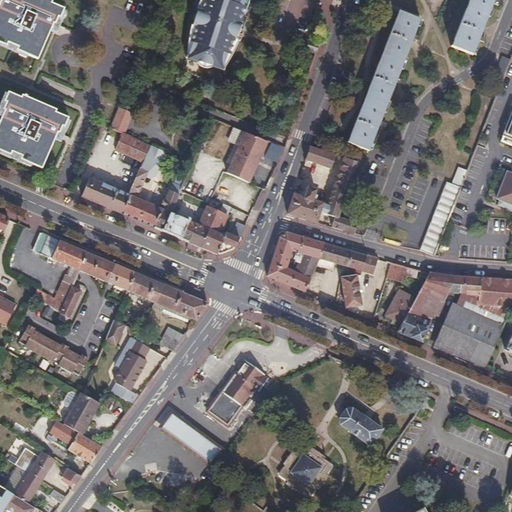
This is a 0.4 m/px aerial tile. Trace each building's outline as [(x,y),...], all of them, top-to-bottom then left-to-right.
[(60,18),(64,9),(51,3),(51,0),(0,0),(2,1),(0,4),(0,42),(8,46),(9,43),(18,47),(17,50),(39,59),(52,27),(54,27),(58,17),(60,18)] [(243,3),(244,0),(204,0),(201,9),(197,9),(197,12),(199,14),(196,21),(194,22),(193,25),(196,26),(191,41),(194,43),(188,58),(221,69),(227,53),(229,54),(235,38),(240,40),(243,13),(246,4),(243,3)] [(469,0),(451,46),(473,55),(494,0),(469,0)] [(369,151),(420,20),(398,12),(348,143),(369,151)] [(301,50),(316,55),(320,44),(305,39),(301,50)] [(56,112),(56,110),(28,98),(28,96),(26,95),(25,96),(22,95),(21,97),(10,92),(5,102),(7,103),(4,109),(5,110),(0,121),(0,150),(11,155),(12,153),(22,157),(21,160),(43,169),(57,135),(59,136),(62,128),(64,129),(69,118),(56,112)] [(469,113),(475,102),(461,95),(455,106),(469,113)] [(118,107),(109,128),(124,134),(133,114),(118,107)] [(511,145),(511,110),(501,142),(511,145)] [(249,184),(268,142),(245,133),(227,174),(236,178),(249,184)] [(150,145),(124,134),(117,152),(143,163),(150,145)] [(129,195),(122,214),(156,228),(164,210),(162,209),(138,199),(147,176),(152,178),(157,177),(167,152),(150,145),(143,163),(129,195)] [(310,147),(306,159),(307,160),(307,161),(331,169),(336,156),(310,147)] [(334,188),(347,192),(356,163),(343,158),(334,188)] [(462,186),(466,170),(457,168),(453,183),(462,186)] [(496,203),(511,208),(511,172),(507,171),(496,203)] [(227,174),(223,172),(214,192),(228,198),(236,178),(227,174)] [(175,183),(183,187),(187,177),(179,174),(175,183)] [(90,179),(82,197),(122,214),(129,195),(90,179)] [(162,209),(164,210),(171,213),(176,202),(183,187),(175,183),(174,183),(162,209)] [(420,252),(432,258),(453,206),(460,189),(447,184),(420,252)] [(334,218),(338,219),(347,192),(334,188),(328,206),(314,201),(317,190),(308,187),(306,193),(304,192),(301,198),(294,195),(288,214),(318,224),(321,213),(334,218)] [(199,225),(191,243),(219,254),(235,249),(236,247),(237,247),(246,227),(238,224),(233,236),(226,233),(225,236),(218,233),(219,230),(221,230),(228,215),(231,209),(224,205),(221,212),(208,206),(199,225)] [(231,209),(228,215),(241,221),(244,215),(231,209)] [(164,210),(156,228),(191,243),(199,225),(171,213),(164,210)] [(9,219),(0,214),(0,228),(4,230),(9,219)] [(342,231),(346,221),(338,219),(334,218),(331,228),(342,231)] [(342,231),(354,234),(357,225),(346,221),(342,231)] [(60,241),(42,233),(35,250),(52,258),(60,241)] [(306,263),(317,266),(324,244),(286,233),(279,238),(274,253),(290,258),(292,253),(309,257),(306,263)] [(60,241),(52,258),(79,270),(87,252),(60,241)] [(366,256),(324,244),(317,266),(327,269),(328,267),(329,263),(334,265),(361,272),(366,256)] [(87,252),(79,270),(127,290),(134,272),(112,263),(87,252)] [(267,277),(305,293),(317,266),(306,263),(301,274),(287,269),(290,258),(274,253),(267,277)] [(378,259),(366,256),(361,272),(373,275),(378,259)] [(392,263),(386,279),(402,283),(407,268),(392,263)] [(163,285),(134,272),(127,290),(156,302),(163,285)] [(455,305),(504,326),(511,306),(511,281),(429,274),(415,300),(402,324),(399,333),(421,343),(433,315),(437,317),(447,293),(460,296),(455,305)] [(357,275),(340,278),(345,308),(361,306),(357,275)] [(82,290),(72,285),(69,292),(60,313),(69,318),(82,290)] [(208,304),(163,285),(156,302),(197,319),(208,304)] [(55,299),(38,290),(34,297),(60,313),(69,292),(60,288),(55,299)] [(387,316),(402,324),(415,300),(400,292),(387,316)] [(0,321),(5,325),(17,305),(0,296),(0,321)] [(437,350),(485,370),(504,326),(455,305),(437,350)] [(125,325),(114,320),(107,338),(117,345),(125,325)] [(168,327),(158,341),(167,348),(172,352),(183,338),(168,327)] [(17,348),(80,379),(89,360),(26,329),(17,348)] [(132,338),(115,366),(121,369),(115,380),(116,384),(111,393),(133,405),(139,397),(129,392),(146,362),(143,361),(150,348),(132,338)] [(246,361),(222,392),(241,406),(254,388),(259,391),(268,378),(264,376),(265,374),(246,361)] [(81,435),(100,402),(84,393),(82,392),(63,424),(78,433),(81,435)] [(241,406),(222,392),(216,401),(234,415),(241,406)] [(427,398),(422,395),(414,408),(418,411),(427,398)] [(234,415),(216,401),(208,411),(227,425),(234,415)] [(371,446),(382,429),(368,419),(352,408),(346,409),(340,417),(341,425),(371,446)] [(90,463),(102,447),(81,435),(78,433),(63,424),(56,420),(49,433),(71,445),(68,450),(90,463)] [(186,428),(174,420),(167,430),(180,439),(199,453),(206,458),(214,448),(209,445),(186,428)] [(302,445),(300,443),(294,451),(293,450),(283,463),(284,465),(278,473),(280,474),(279,476),(287,482),(286,483),(300,493),(300,492),(308,497),(310,496),(312,497),(317,489),(319,490),(328,477),(327,476),(333,468),(331,466),(333,464),(325,458),(326,457),(313,447),(312,448),(304,442),(302,445)] [(41,481),(55,460),(41,451),(38,457),(24,448),(18,459),(11,455),(8,460),(17,466),(28,473),(41,481)] [(28,473),(17,466),(3,488),(14,495),(28,473)] [(75,483),(81,476),(67,468),(63,475),(75,483)] [(28,503),(41,481),(28,473),(14,495),(28,503)] [(273,478),(258,473),(255,480),(270,486),(273,478)] [(10,511),(31,511),(35,507),(28,503),(14,495),(3,488),(0,486),(0,511),(4,511),(6,510),(10,511)] [(61,504),(65,497),(53,489),(49,496),(61,504)]
